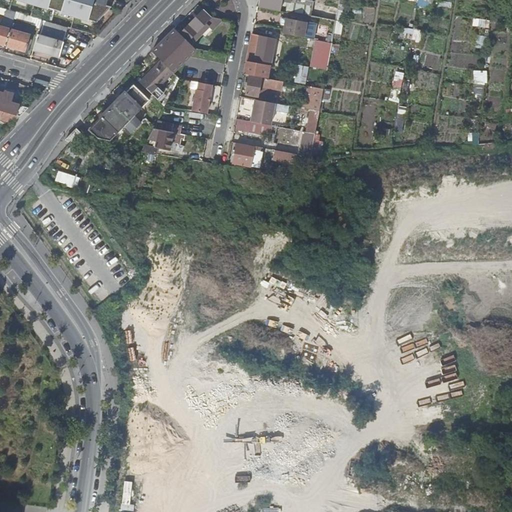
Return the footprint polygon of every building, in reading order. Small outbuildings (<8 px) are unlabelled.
[(9,0),(95,26),(109,10),(94,6),(93,7),(83,4),(83,2),(76,0),(9,0)] [(285,11),(335,21),(338,0),(283,0),(286,0),(284,10),(285,10),(285,11)] [(194,49),(202,50),(203,51),(205,43),(199,39),(193,34),(195,33),(199,36),(208,28),(211,31),(223,19),(209,17),(203,10),(186,28),(188,30),(181,37),(187,42),(194,49)] [(11,31),(16,14),(6,11),(1,28),(0,27),(0,45),(4,47),(8,30),(11,31)] [(317,20),(283,18),(282,34),(316,36),(317,20)] [(59,59),(68,29),(42,21),(33,51),(59,59)] [(252,27),(247,55),(270,59),(275,32),(252,27)] [(11,31),(6,48),(26,53),(30,37),(11,31)] [(165,65),(164,66),(172,73),(176,68),(169,61),(178,51),(186,59),(191,54),(201,56),(202,50),(194,49),(187,42),(186,42),(178,35),(157,58),(165,65)] [(484,47),(486,35),(478,35),(477,46),(484,47)] [(316,39),(307,86),(312,87),(315,87),(322,89),(331,42),(316,39)] [(270,59),(247,55),(244,74),(248,75),(261,78),(266,79),(270,59)] [(164,66),(157,58),(151,64),(157,70),(142,85),(154,97),(175,76),(172,73),(164,66)] [(298,64),(295,82),(306,84),(309,66),(298,64)] [(399,101),(404,72),(393,70),(388,100),(399,101)] [(474,70),(474,84),(487,84),(488,70),(474,70)] [(311,90),(312,87),(307,86),(268,79),(266,79),(261,78),(248,75),(244,95),(256,97),(258,86),(275,89),(276,83),(279,84),(279,85),(311,90)] [(211,85),(198,83),(197,91),(196,90),(192,112),(206,115),(211,85)] [(145,97),(132,85),(111,107),(113,110),(109,114),(108,113),(107,113),(106,113),(105,113),(104,113),(104,114),(86,132),(94,140),(109,141),(126,122),(132,128),(140,136),(140,122),(132,114),(138,108),(137,106),(145,97)] [(311,110),(318,112),(322,89),(315,87),(312,104),(311,110)] [(0,107),(9,109),(12,97),(4,95),(0,107)] [(250,122),(270,126),(274,103),(253,99),(250,122)] [(0,112),(7,114),(9,109),(0,107),(0,106),(0,112)] [(0,116),(1,117),(0,119),(0,120),(12,124),(18,117),(7,114),(0,112),(0,116)] [(83,136),(76,128),(64,140),(65,141),(76,142),(83,136)] [(151,133),(149,137),(154,137),(153,141),(156,141),(155,148),(168,151),(171,137),(177,139),(183,141),(184,135),(153,129),(151,133)] [(308,166),(309,158),(310,156),(314,134),(303,132),(299,155),(275,150),(273,160),(308,166)] [(254,146),(254,147),(236,144),(233,163),(251,167),(254,150),(260,151),(261,147),(254,146)] [(59,170),(55,181),(77,188),(81,178),(59,170)] [(122,505),(138,506),(140,482),(125,480),(122,505)]
